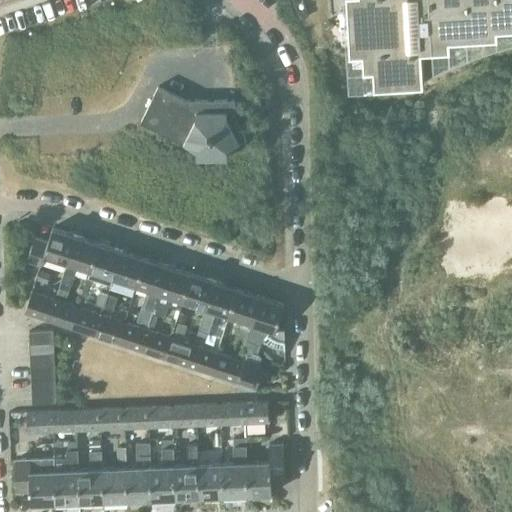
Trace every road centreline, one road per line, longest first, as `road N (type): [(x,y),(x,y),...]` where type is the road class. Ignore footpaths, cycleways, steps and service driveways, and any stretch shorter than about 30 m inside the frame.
road 1 (residential): [(0,198),(303,290)]
road 2 (residential): [(303,290),(299,92),(287,55),(234,0)]
road 3 (residential): [(305,511),(303,290)]
